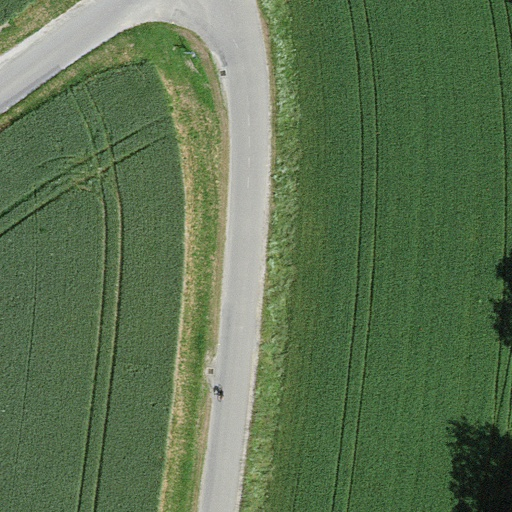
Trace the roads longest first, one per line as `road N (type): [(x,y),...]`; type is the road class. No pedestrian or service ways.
road 1 (unclassified): [(227,0),(251,77),(248,235),(213,511)]
road 2 (unclassified): [(130,0),(0,91)]
